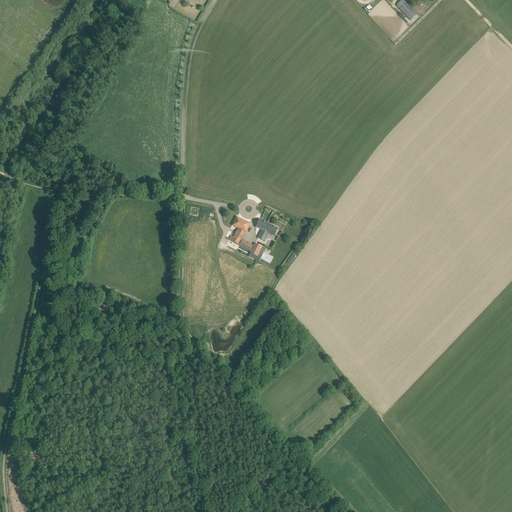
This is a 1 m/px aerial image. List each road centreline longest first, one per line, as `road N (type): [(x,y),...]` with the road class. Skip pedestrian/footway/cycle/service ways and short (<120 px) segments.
road 1 (track): [(110,192),(79,239),(50,249),(3,459),(7,511)]
road 2 (unclassified): [(184,195),(185,66),(213,0)]
